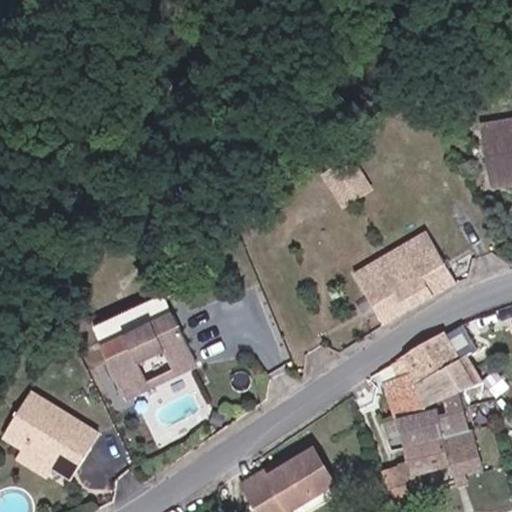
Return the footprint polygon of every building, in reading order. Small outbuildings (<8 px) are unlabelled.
[(479,157),(511,131),(511,113),(475,119),(479,157)] [(511,131),(479,157),(484,181),(511,176),(511,131)] [(344,192),(358,184),(369,178),(348,141),(323,156),(344,192)] [(414,287),(445,273),(417,218),(354,255),(378,309),(414,287)] [(152,325),(175,314),(168,297),(144,307),(152,325)] [(152,325),(144,307),(96,328),(103,346),(152,325)] [(175,314),(152,325),(162,347),(173,372),(196,362),(175,314)] [(162,347),(152,325),(103,346),(124,394),(147,384),(136,359),(162,347)] [(383,364),(406,445),(467,431),(452,395),(473,383),(441,331),(383,364)] [(57,461),(50,472),(65,481),(99,428),(34,386),(6,429),(27,443),(57,461)] [(467,431),(406,445),(408,459),(412,475),(447,465),(447,459),(471,449),(467,431)] [(57,461),(27,443),(21,453),(50,472),(57,461)] [(242,481),(258,511),(309,511),(340,495),(312,443),(242,481)]
